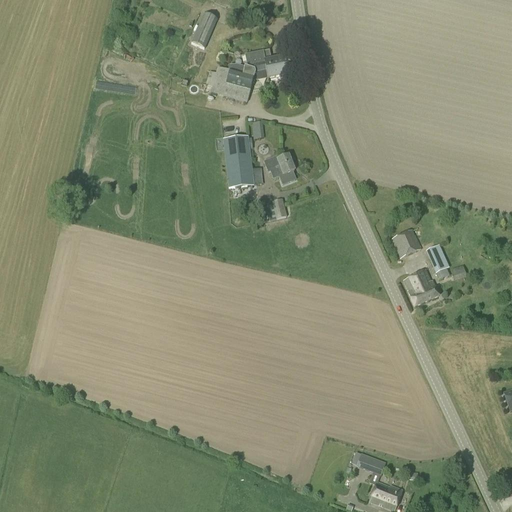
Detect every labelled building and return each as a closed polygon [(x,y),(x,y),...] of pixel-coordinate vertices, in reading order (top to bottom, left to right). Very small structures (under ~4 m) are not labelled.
[(204,51),(217,21),(203,15),(190,45),(204,51)] [(255,74),(266,73),(294,68),(291,57),(271,61),(269,51),(244,55),(248,70),(237,65),(229,65),(228,72),(217,68),(215,75),(209,73),(205,87),(212,88),(210,95),(246,105),(255,74)] [(253,141),(263,140),(261,123),(251,125),(253,141)] [(248,140),(248,138),(222,141),(228,190),(254,187),(249,151),(252,150),(251,140),(248,140)] [(278,161),(277,157),(263,163),(267,174),(269,174),(272,181),(294,173),(288,158),(278,161)] [(269,223),(286,219),(282,201),(265,205),(269,223)] [(417,243),(412,232),(391,241),(400,261),(421,251),(420,251),(421,250),(418,243),(417,243)] [(439,245),(441,251),(450,247),(448,242),(439,245)] [(435,249),(433,243),(424,247),(427,253),(426,253),(435,275),(448,269),(447,268),(448,268),(438,247),(435,249)] [(454,282),(466,278),(462,267),(450,271),(454,282)] [(430,284),(425,272),(403,282),(408,293),(407,293),(410,300),(414,309),(438,298),(432,283),(430,284)] [(509,413),(511,411),(511,392),(503,396),(509,413)] [(380,477),(384,466),(361,457),(357,468),(380,477)] [(390,489),(377,484),(369,504),(378,507),(379,506),(381,507),(381,508),(391,511),(394,511),(402,492),(390,488),(390,489)]
